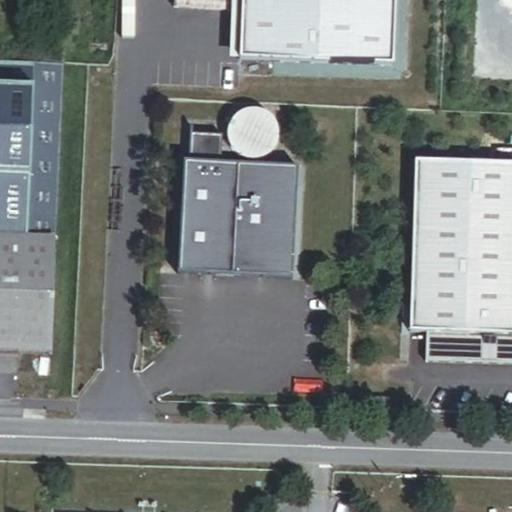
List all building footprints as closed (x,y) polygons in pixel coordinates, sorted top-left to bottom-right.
[(394,67),(396,0),(242,0),(241,62),(394,67)] [(0,240),(57,243),(63,69),(0,66),(0,240)] [(280,140),(280,130),(277,121),(270,114),(261,110),(251,110),(242,114),(235,121),(231,130),(231,139),(234,149),(241,155),(250,159),(260,160),(269,156),(276,149),(280,140)] [(297,279),(301,167),(224,164),(225,136),(193,135),(192,163),(187,163),(183,276),(297,279)] [(511,166),(417,163),(412,334),(428,335),(427,364),(511,366),(511,166)] [(0,352),(53,354),(57,243),(0,240),(0,352)] [(394,414),(394,400),(374,399),(373,413),(394,414)]
